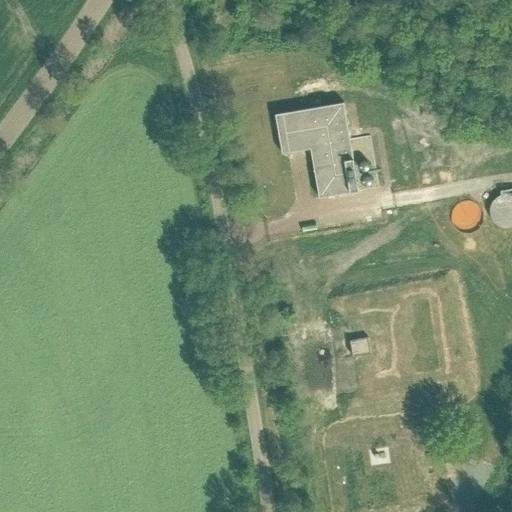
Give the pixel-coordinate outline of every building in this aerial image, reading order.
[(345,103),(277,115),(283,153),(312,148),(321,197),(364,189),(379,187),(370,135),(351,138),(345,103)] [(507,227),(510,227),(511,226),(511,194),(510,194),(507,194),(504,194),(500,195),(499,196),(496,198),(494,200),(493,202),(492,204),(491,205),(490,208),(490,211),(490,214),(491,217),(492,219),(494,222),(497,224),(500,226),(501,226),(504,227),(507,227)] [(468,233),(471,233),(474,232),(475,231),(478,230),(479,229),(480,227),(482,224),(483,223),(483,220),(484,217),(483,214),(483,211),(482,210),(480,207),(478,204),(475,203),(473,202),(470,201),(467,201),(464,201),(461,202),(460,203),(457,204),(455,207),(454,208),(452,211),(451,214),(451,217),(451,220),(452,223),(453,225),(455,228),(457,230),(459,231),(462,232),(465,233),(468,233)] [(352,341),(354,356),(372,353),(369,338),(352,341)] [(335,341),(315,344),(318,362),(338,359),(335,341)]
